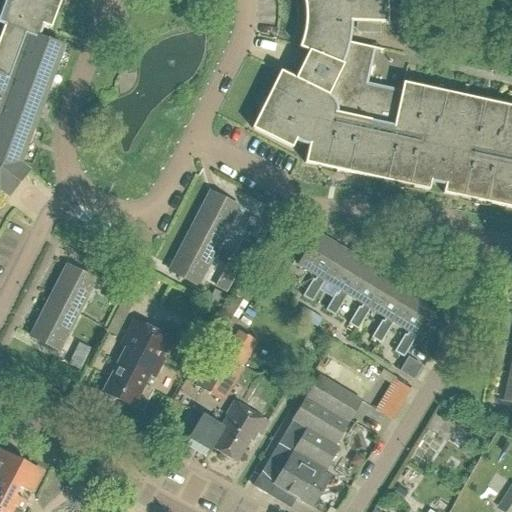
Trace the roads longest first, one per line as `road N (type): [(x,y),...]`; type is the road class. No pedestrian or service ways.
road 1 (residential): [(194,139),(287,195),(454,226),(473,239)]
road 2 (residential): [(355,511),(455,332),(473,239)]
road 3 (secondary): [(180,511),(0,413)]
road 4 (residential): [(108,0),(66,123),(65,184)]
road 5 (residential): [(65,184),(145,221),(194,139)]
road 6 (residential): [(194,139),(238,47),(242,0)]
road 7 (residential): [(65,184),(0,308)]
